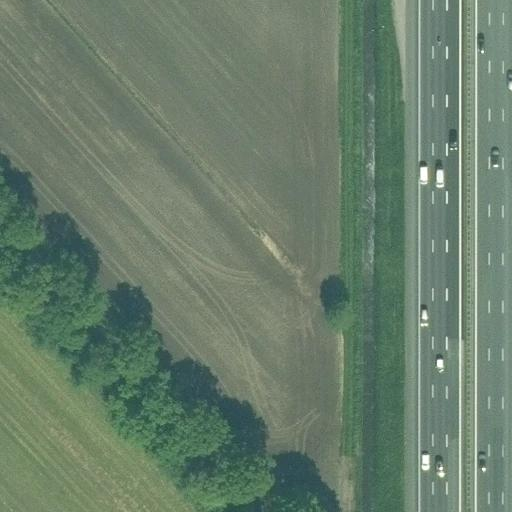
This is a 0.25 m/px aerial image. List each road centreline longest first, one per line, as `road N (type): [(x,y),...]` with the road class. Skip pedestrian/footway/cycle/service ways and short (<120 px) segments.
road 1 (motorway): [(500,511),(498,0)]
road 2 (motorway): [(440,0),(439,511)]
road 3 (unclassified): [(263,511),(0,225)]
